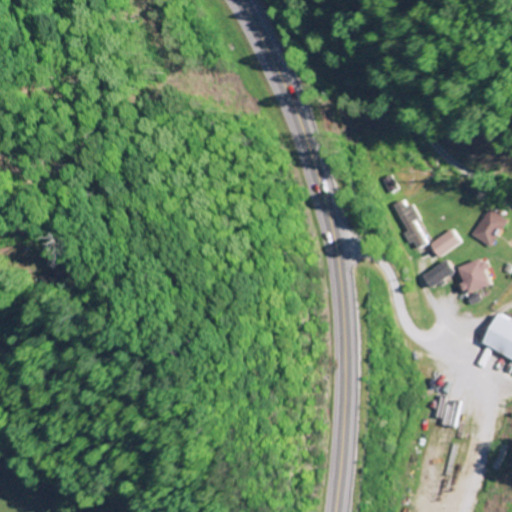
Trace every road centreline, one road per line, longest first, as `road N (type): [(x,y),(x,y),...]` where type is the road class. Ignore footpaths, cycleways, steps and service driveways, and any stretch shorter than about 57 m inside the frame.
road 1 (trunk): [(239,0),(297,118),(333,256),(342,393),(333,511)]
road 2 (residential): [(333,256),(373,254),(411,336),(428,343),(448,333)]
